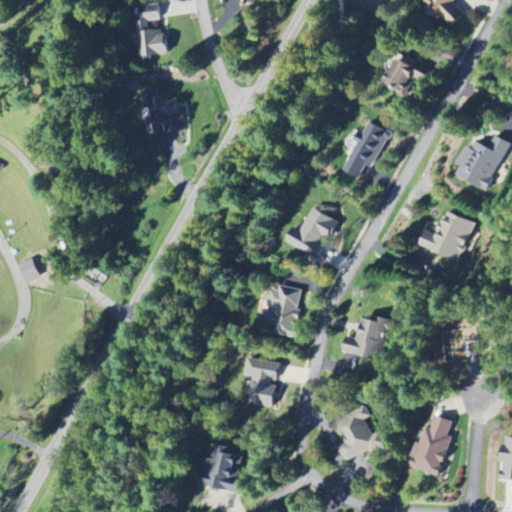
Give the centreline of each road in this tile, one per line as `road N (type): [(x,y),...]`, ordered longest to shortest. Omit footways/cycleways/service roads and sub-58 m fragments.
road 1 (residential): [(501,0),(332,299),(316,348),(305,407),(306,477),(381,511)]
road 2 (residential): [(19,511),(314,0)]
road 3 (residential): [(200,0),(217,70),(243,114)]
